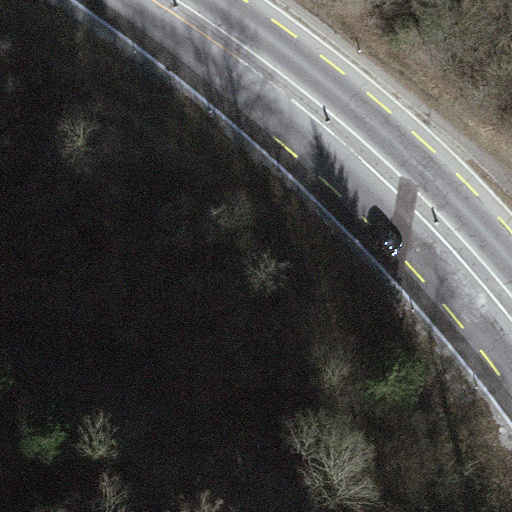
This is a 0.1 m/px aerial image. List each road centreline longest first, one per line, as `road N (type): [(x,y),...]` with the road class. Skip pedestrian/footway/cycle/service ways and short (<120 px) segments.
road 1 (primary): [(114,0),(253,97),(357,185),(511,360)]
road 2 (primary): [(511,261),(392,139),(213,0)]
road 3 (track): [(0,351),(160,425),(304,511)]
